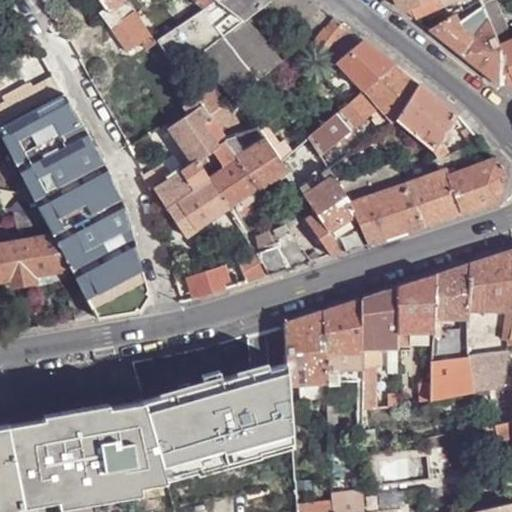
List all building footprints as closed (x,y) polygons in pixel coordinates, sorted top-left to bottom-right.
[(99,0),(107,11),(122,0),(99,0)] [(102,15),(126,50),(142,39),(151,33),(138,14),(134,8),(129,0),(122,0),(107,11),(102,15)] [(156,40),(177,69),(182,65),(199,53),(244,20),(269,0),(211,0),(207,3),(208,4),(180,22),(155,38),(156,40)] [(199,53),(232,98),(245,89),(248,86),(252,83),(258,78),(280,62),(282,61),(254,25),(271,12),(268,9),(276,3),(283,13),(289,6),(296,12),(309,21),(322,7),(312,0),(269,0),(244,20),(199,53)] [(394,0),(410,12),(419,8),(436,0),(394,0)] [(421,12),(424,17),(448,6),(444,0),(436,0),(419,8),(420,12),(421,12)] [(433,32),(503,88),(511,88),(511,68),(503,48),(500,41),(498,36),(485,6),(483,1),(433,32)] [(485,6),(498,36),(505,34),(511,31),(497,1),(485,6)] [(289,6),(283,13),(289,20),(296,12),(289,6)] [(410,12),(419,20),(424,17),(421,12),(420,12),(419,8),(410,12)] [(155,38),(157,24),(147,9),(138,14),(151,33),(155,38)] [(157,24),(155,38),(180,22),(175,13),(157,24)] [(347,28),(334,17),(313,44),(326,55),(330,49),(347,28)] [(347,28),(330,49),(340,60),(364,40),(347,28)] [(156,40),(155,38),(151,33),(142,39),(148,46),(156,40)] [(364,91),(395,64),(364,40),(340,60),(339,61),(361,87),(364,91)] [(511,44),(503,48),(511,68),(511,44)] [(286,69),(280,62),(258,78),(265,86),(286,69)] [(419,84),(395,64),(364,91),(371,99),(391,122),(396,118),(419,84)] [(186,71),(182,65),(177,69),(180,75),(186,71)] [(52,73),(26,87),(37,109),(65,95),(52,73)] [(419,84),(396,118),(431,149),(435,143),(456,113),(439,99),(419,84)] [(321,99),(335,115),(346,106),(332,90),(321,99)] [(371,99),(364,91),(360,94),(367,103),(371,99)] [(335,115),(308,138),(319,154),(373,110),(367,103),(360,94),(359,95),(346,106),(335,115)] [(81,286),(98,318),(118,314),(135,311),(148,290),(126,211),(102,160),(65,95),(37,109),(0,128),(26,178),(37,199),(41,208),(47,219),(54,234),(73,269),(76,275),(81,286)] [(197,98),(181,108),(186,113),(193,109),(200,104),(197,98)] [(200,104),(193,109),(218,144),(226,140),(224,138),(238,133),(244,131),(226,103),(209,115),(200,104)] [(168,126),(194,162),(196,161),(212,149),(218,144),(193,109),(186,113),(168,126)] [(236,154),(247,147),(238,133),(224,138),(226,140),(236,154)] [(247,147),(236,154),(257,186),(259,187),(286,169),(280,159),(274,151),(264,136),(247,147)] [(290,152),(280,159),(286,169),(298,186),(327,167),(319,154),(308,138),(290,152)] [(218,144),(212,149),(218,158),(223,166),(208,177),(209,179),(228,206),(253,189),(257,186),(236,154),(226,140),(218,144)] [(284,143),(274,151),(280,159),(290,152),(284,143)] [(450,154),(439,159),(440,160),(445,167),(467,160),(462,149),(461,147),(450,154)] [(223,166),(218,158),(202,169),(208,177),(223,166)] [(495,158),(447,173),(461,213),(481,207),(499,201),(508,172),(495,158)] [(167,208),(209,179),(208,177),(202,169),(196,161),(194,162),(183,170),(183,169),(169,179),(173,185),(159,195),(167,208)] [(163,163),(152,171),(159,181),(170,174),(163,163)] [(342,190),(397,171),(394,163),(393,163),(379,168),(378,168),(337,183),(342,190)] [(298,186),(304,195),(332,175),(327,167),(298,186)] [(404,185),(424,225),(448,217),(461,213),(447,173),(445,167),(404,184),(404,185)] [(159,181),(152,171),(144,177),(149,188),(159,181)] [(401,179),(397,171),(342,190),(350,202),(399,187),(397,181),(401,179)] [(304,195),(316,212),(329,231),(355,216),(350,202),(342,190),(337,183),(332,175),(304,195)] [(37,199),(26,178),(18,182),(29,201),(37,199)] [(169,179),(155,189),(159,195),(173,185),(169,179)] [(209,179),(167,208),(186,235),(228,206),(209,179)] [(399,187),(350,202),(355,216),(368,243),(402,232),(424,225),(404,185),(399,187)] [(286,205),(276,212),(277,213),(284,224),(287,228),(298,221),(286,205)] [(15,213),(17,224),(47,219),(41,208),(15,213)] [(305,221),(330,255),(342,251),(329,231),(316,212),(305,221)] [(272,216),(279,226),(284,224),(277,213),(272,216)] [(368,243),(355,216),(329,231),(342,251),(355,247),(368,243)] [(261,261),(269,275),(289,268),(310,262),(306,256),(287,228),(284,224),(279,226),(272,229),(277,241),(272,243),(257,250),(254,251),(261,261)] [(255,236),(257,250),(272,243),(267,231),(255,236)] [(0,282),(9,281),(34,276),(73,269),(54,234),(0,243),(0,282)] [(511,249),(470,263),(468,310),(507,309),(511,309),(511,249)] [(243,273),(247,283),(269,275),(261,261),(243,273)] [(435,275),(434,319),(441,318),(468,319),(468,310),(470,263),(435,275)] [(225,289),(218,267),(185,278),(188,285),(197,282),(201,297),(225,289)] [(76,275),(73,269),(34,276),(35,281),(31,281),(31,283),(76,275)] [(435,275),(395,287),(396,331),(434,331),(434,319),(435,275)] [(35,281),(34,276),(9,281),(10,285),(18,283),(28,282),(31,281),(35,281)] [(197,282),(188,285),(193,300),(201,297),(197,282)] [(72,297),(75,322),(98,318),(81,286),(78,287),(80,293),(72,297)] [(395,287),(362,298),(362,348),(373,348),(380,347),(387,348),(396,347),(396,334),(396,331),(395,287)] [(362,298),(323,311),(325,354),(362,352),(362,348),(362,298)] [(511,318),(511,309),(507,309),(503,339),(509,340),(511,329),(511,318)] [(314,314),(284,324),(287,364),(288,385),(300,384),(327,382),(326,370),(325,354),(317,354),(316,354),(314,314)] [(441,337),(441,318),(434,319),(434,331),(433,337),(441,337)] [(409,347),(410,334),(396,334),(396,347),(409,347)] [(396,347),(387,348),(388,375),(397,375),(396,347)] [(363,411),(375,409),(376,369),(375,367),(373,348),(362,348),(362,352),(362,369),(363,411)] [(468,357),(471,392),(503,386),(509,351),(468,357)] [(503,386),(511,384),(511,351),(509,351),(503,386)] [(362,369),(362,352),(325,354),(326,370),(333,370),(362,369)] [(471,392),(468,357),(432,363),(432,383),(431,399),(431,400),(471,392)] [(287,364),(144,400),(10,422),(9,423),(25,506),(56,498),(58,511),(177,511),(177,508),(167,476),(293,444),(288,385),(287,364)] [(338,403),(337,375),(333,375),(333,370),(326,370),(327,382),(327,393),(328,403),(338,403)] [(327,393),(327,382),(300,384),(300,395),(327,393)] [(431,399),(432,383),(420,385),(421,401),(431,399)] [(501,437),(511,434),(511,420),(488,426),(490,439),(501,437)] [(0,508),(24,504),(9,426),(8,423),(0,424),(0,508)] [(363,511),(363,498),(332,502),(332,511),(363,511)] [(332,511),(332,502),(297,506),(297,511),(332,511)] [(511,511),(511,502),(473,511),(511,511)]
